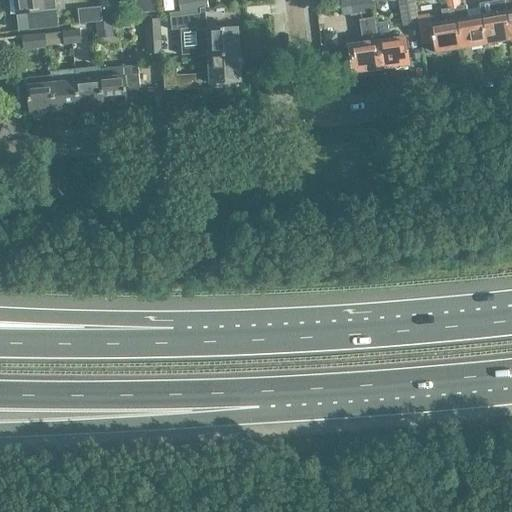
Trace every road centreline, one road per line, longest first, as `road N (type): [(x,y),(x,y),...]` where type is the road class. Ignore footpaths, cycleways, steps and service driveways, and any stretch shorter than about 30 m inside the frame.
road 1 (motorway): [(511,318),(173,342)]
road 2 (residential): [(316,117),(0,147)]
road 3 (motorway): [(0,428),(256,392)]
road 4 (motorway): [(0,391),(256,392)]
road 5 (motorway): [(256,392),(511,371)]
road 6 (residential): [(511,91),(316,117)]
road 7 (motorway): [(173,342),(0,322)]
road 8 (motorway): [(173,342),(0,341)]
